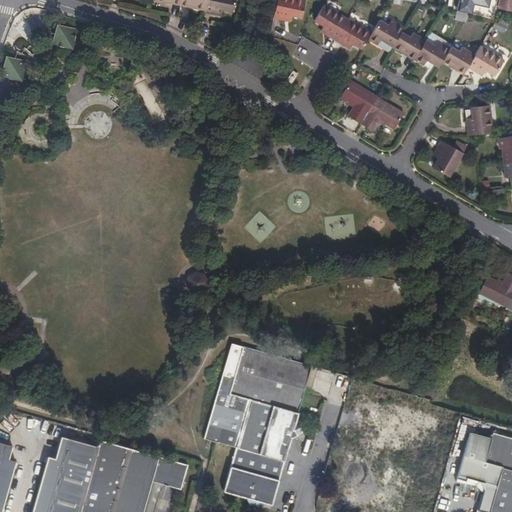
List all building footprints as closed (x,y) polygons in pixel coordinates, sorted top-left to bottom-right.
[(193,8),(204,11),(206,0),(180,0),(180,4),(188,6),(188,4),(194,5),(193,8)] [(234,0),(206,0),(204,11),(214,13),(215,8),(221,9),(232,11),(234,3),(234,0)] [(276,0),(273,18),(284,20),(285,15),(291,16),(301,18),(304,0),(276,0)] [(458,0),(456,9),(456,11),(458,11),(470,14),(492,19),(496,0),(458,0)] [(511,0),(498,0),(497,7),(510,10),(511,0)] [(335,39),(347,19),(323,5),(314,22),(323,27),(329,30),(326,34),(335,39)] [(466,21),(470,14),(458,11),(456,18),(466,21)] [(367,39),(371,33),(347,19),(335,39),(344,45),(346,41),(352,44),(361,49),(367,39)] [(392,47),(401,32),(404,27),(391,20),(388,25),(379,20),(371,33),(367,39),(377,45),(380,39),(392,47)] [(76,29),(56,24),(51,45),(72,50),(76,29)] [(414,59),(425,40),(412,33),(410,37),(401,32),(392,47),(401,53),(402,51),(408,54),(407,55),(414,59)] [(392,47),(380,39),(377,45),(389,52),(392,47)] [(441,61),(449,48),(437,41),(434,45),(425,40),(414,59),(413,60),(426,67),(428,62),(438,67),(441,61)] [(504,60),(480,45),(475,55),(468,66),(477,71),(479,67),(484,70),(493,76),(504,60)] [(468,66),(475,55),(461,47),(459,51),(450,47),(449,48),(441,61),(451,67),(452,65),(457,68),(457,69),(464,73),(468,66)] [(26,60),(5,56),(0,76),(21,81),(26,60)] [(297,74),(292,71),(286,81),(291,84),(297,74)] [(347,116),(360,124),(377,97),(350,81),(340,97),(349,102),(350,100),(355,103),(353,107),(347,116)] [(485,101),(484,93),(476,94),(477,102),(485,101)] [(377,97),(360,124),(373,132),(378,123),(381,119),(386,122),(384,124),(394,129),(404,113),(377,97)] [(475,135),(493,132),(489,105),(485,105),(477,107),(470,108),(472,118),(473,124),(468,124),(470,135),(475,135)] [(501,148),(503,163),(511,161),(511,136),(505,137),(506,147),(501,148)] [(443,140),(437,150),(441,153),(437,158),(432,167),(448,176),(462,153),(453,147),(443,140)] [(457,140),(453,147),(462,153),(467,146),(457,140)] [(511,186),(511,161),(503,163),(505,177),(510,177),(511,187),(511,186)] [(504,188),(489,190),(490,198),(505,196),(504,188)] [(203,272),(194,271),(186,276),(184,285),(189,292),(198,294),(206,290),(208,280),(203,272)] [(507,307),(511,298),(511,274),(508,272),(503,282),(501,286),(497,284),(498,281),(488,276),(479,293),(507,307)] [(230,394),(244,346),(232,343),(205,438),(217,442),(230,394)] [(310,365),(244,346),(230,394),(298,412),(310,365)] [(432,405),(434,400),(350,377),(343,405),(365,411),(359,430),(374,434),(449,456),(461,414),(432,405)] [(298,412),(230,394),(217,442),(236,447),(284,461),(291,437),(292,438),(297,435),(294,430),(293,429),(294,425),(298,412)] [(299,426),(294,425),(293,429),(294,430),(297,435),(302,432),(299,426)] [(511,511),(511,437),(493,432),(491,438),(485,437),(470,432),(457,479),(466,481),(466,482),(479,483),(480,483),(485,491),(484,493),(479,511),(478,511),(477,511),(511,511)] [(359,508),(373,511),(433,511),(449,456),(374,434),(370,448),(349,442),(349,444),(346,445),(347,448),(345,449),(346,452),(344,453),(345,456),(334,495),(343,497),(346,498),(350,505),(349,508),(349,509),(357,511),(359,508)] [(79,511),(98,447),(61,436),(55,458),(48,456),(31,511),(79,511)] [(187,466),(100,441),(98,447),(79,511),(143,511),(152,483),(180,490),(187,466)] [(13,446),(0,442),(0,511),(1,511),(16,462),(9,459),(13,446)] [(284,461),(236,447),(224,492),(248,498),(247,500),(250,505),(255,501),(256,500),(260,502),(272,505),(284,461)] [(476,487),(484,493),(485,491),(480,483),(476,487)] [(255,501),(250,505),(254,510),(259,507),(260,502),(256,500),(255,501)]
